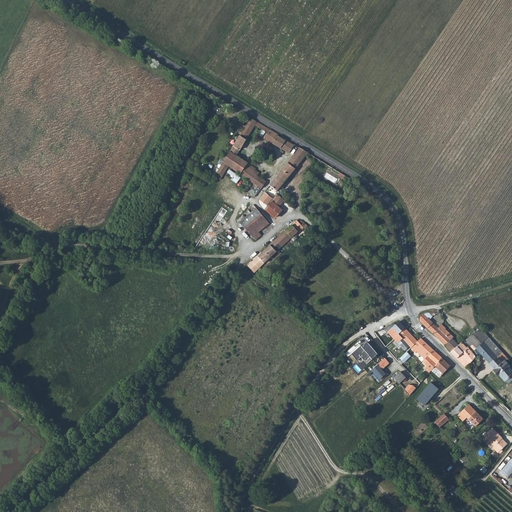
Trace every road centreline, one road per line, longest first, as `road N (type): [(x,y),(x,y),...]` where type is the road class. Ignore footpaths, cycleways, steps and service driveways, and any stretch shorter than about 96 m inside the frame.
road 1 (tertiary): [(409,308),(400,227),(381,193),(66,0)]
road 2 (track): [(9,511),(162,369),(246,257)]
road 3 (track): [(0,220),(41,246),(246,257)]
road 4 (track): [(241,511),(244,492),(294,407),(346,342)]
road 5 (tertiary): [(511,421),(417,326),(409,308)]
